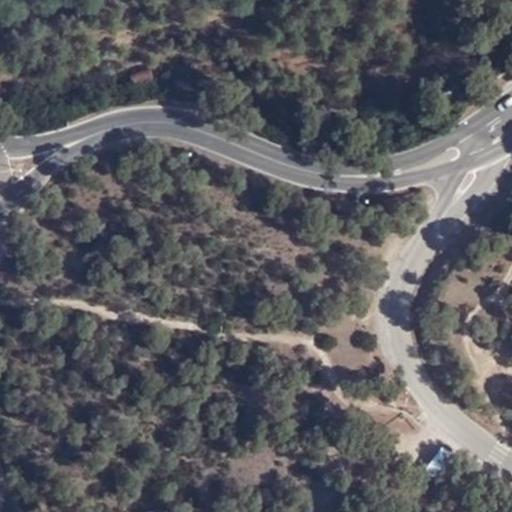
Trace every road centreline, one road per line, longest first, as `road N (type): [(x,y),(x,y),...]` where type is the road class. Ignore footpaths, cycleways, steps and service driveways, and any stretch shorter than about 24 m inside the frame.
road 1 (tertiary): [(465,148),(397,170),(350,174),(301,168),(186,124),(120,125),(84,137)]
road 2 (unclassified): [(465,148),(471,187),(404,283),(403,343),(443,413),(511,462)]
